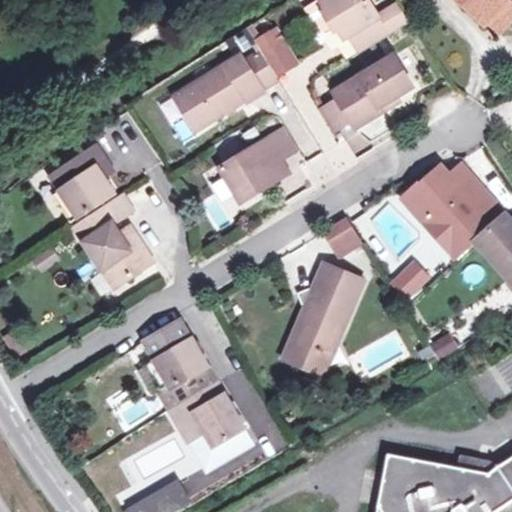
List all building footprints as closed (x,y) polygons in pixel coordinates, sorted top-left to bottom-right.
[(372,0),(325,0),(346,34),(350,31),(362,48),(411,18),(399,1),(380,12),(372,0)] [(511,18),(511,1),(510,0),(459,0),(485,24),(489,20),(501,31),(511,18)] [(277,29),(259,40),(278,72),(297,61),(277,29)] [(276,78),(260,50),(246,58),(263,86),(276,78)] [(242,52),(177,92),(199,127),(247,96),(248,98),(264,88),(263,86),(246,58),(242,52)] [(413,84),(394,52),(334,88),(339,95),(352,117),(357,124),(383,108),(381,103),(397,94),(413,84)] [(400,98),(397,94),(381,103),(383,108),(400,98)] [(352,117),(339,95),(321,105),(335,128),(352,117)] [(156,106),(167,126),(181,119),(169,98),(156,106)] [(286,125),(269,136),(282,155),(299,146),(286,125)] [(282,155),(269,136),(222,166),(243,199),(291,169),(282,155)] [(354,161),(342,140),(301,164),(313,184),(354,161)] [(98,146),(53,175),(62,189),(80,216),(116,193),(106,177),(101,170),(111,164),(98,146)] [(101,170),(106,177),(115,171),(111,164),(101,170)] [(80,216),(62,189),(55,193),(73,221),(80,216)] [(511,219),(488,192),(461,218),(511,275),(511,219)] [(125,195),(77,227),(105,268),(113,263),(125,282),(155,261),(137,234),(126,240),(121,233),(114,224),(134,210),(125,195)] [(349,219),(321,232),(336,261),(364,247),(349,219)] [(132,226),(121,233),(126,240),(137,234),(132,226)] [(366,278),(327,261),(318,285),(319,288),(316,289),(315,286),(300,293),(309,316),(305,318),(307,325),(300,335),(300,340),(309,362),(327,353),(330,364),(346,357),(340,341),(366,278)] [(113,263),(105,268),(117,286),(125,282),(113,263)] [(406,264),(394,275),(401,282),(412,270),(406,264)] [(248,428),(183,319),(147,341),(158,359),(157,360),(171,383),(160,389),(190,442),(207,432),(216,446),(248,428)] [(452,333),(434,343),(441,356),(459,345),(452,333)] [(171,383),(157,360),(140,369),(154,393),(160,389),(171,383)] [(511,511),(511,457),(490,471),(481,469),(482,455),(463,452),(461,466),(390,453),(379,511),(511,511)] [(149,484),(132,493),(139,506),(156,495),(149,484)] [(135,511),(178,511),(185,508),(173,488),(134,510),(135,511)]
